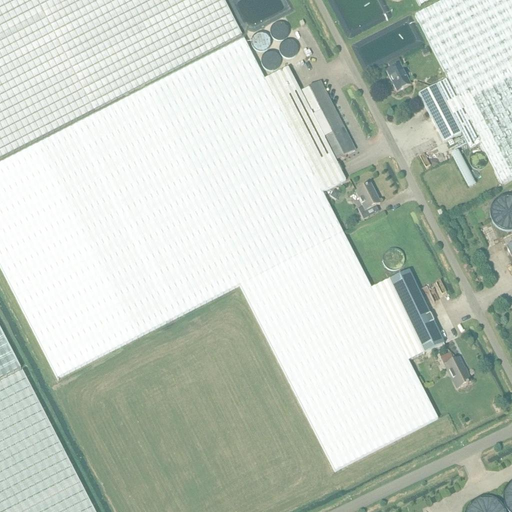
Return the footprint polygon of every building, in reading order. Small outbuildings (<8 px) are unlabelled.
[(0,0),(0,153),(239,31),(223,0),(0,0)] [(462,135),(470,151),(481,145),(502,185),(511,179),(511,0),(446,0),(415,16),(448,80),(437,86),(462,135)] [(244,41),(142,93),(0,164),(0,268),(56,379),(240,286),(334,472),(438,420),(408,362),(444,344),(409,272),(371,289),(343,233),(322,193),(346,182),(336,161),(341,158),(342,155),(346,156),(355,151),(344,129),(321,82),(300,93),(288,69),(265,81),(244,41)] [(386,72),(397,93),(411,86),(400,65),(402,65),(399,60),(388,65),(391,70),(386,72)] [(444,144),(462,135),(437,86),(418,95),(444,144)] [(487,161),(486,159),(486,157),(485,155),(483,153),(480,151),(476,151),(473,152),(470,154),(468,157),(467,161),(468,163),(468,164),(470,167),(473,169),(474,170),(477,170),(480,170),(482,169),(484,167),(486,164),(487,161)] [(379,213),(376,207),(380,204),(371,185),(356,193),(363,207),(358,210),(364,221),(379,213)] [(340,194),(334,190),(330,197),(336,201),(340,194)] [(511,195),(507,195),(504,195),(500,197),(498,198),(495,200),(493,203),(492,206),(491,209),(490,213),(491,216),(492,220),(494,223),(496,225),(498,227),(502,229),(505,230),(509,230),(511,229),(511,195)] [(403,260),(403,259),(403,255),(402,254),(400,252),(399,250),(397,249),(393,249),(389,249),(387,250),(386,251),(384,252),(383,255),(382,256),(382,259),(382,263),(383,265),(384,267),(386,268),(388,269),(389,270),(392,270),(394,270),(396,270),(400,267),(401,266),(402,264),(403,260)] [(0,379),(21,369),(0,329),(0,379)] [(450,354),(441,358),(444,365),(454,360),(450,354)] [(459,359),(445,366),(457,390),(466,385),(466,386),(468,385),(468,384),(471,383),(459,359)] [(0,511),(94,511),(23,373),(0,384),(0,511)] [(507,511),(507,510),(505,507),(503,504),(500,502),(497,499),(493,498),(489,498),(486,498),(482,499),(479,500),(476,503),(473,506),(471,509),(469,511),(507,511)]
